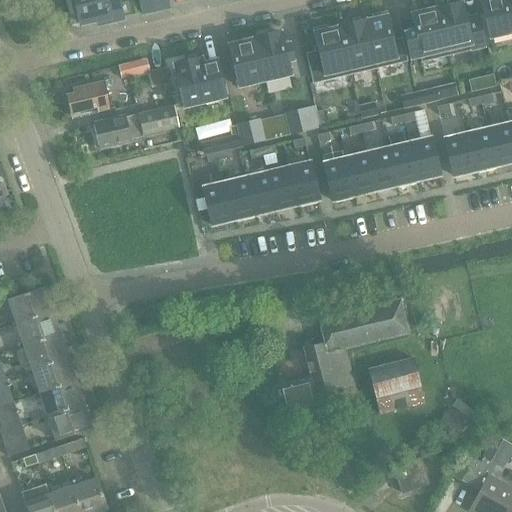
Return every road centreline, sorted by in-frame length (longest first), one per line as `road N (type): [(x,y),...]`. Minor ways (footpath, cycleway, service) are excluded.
road 1 (residential): [(85,298),(296,268),(511,219)]
road 2 (residential): [(0,67),(290,0)]
road 3 (tertiary): [(165,511),(85,298)]
road 4 (tertiary): [(60,229),(0,67)]
